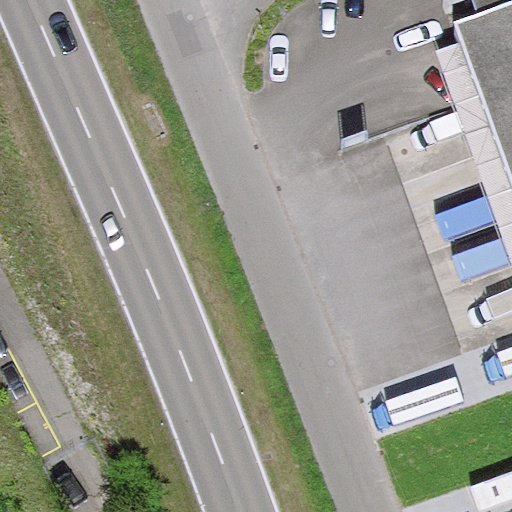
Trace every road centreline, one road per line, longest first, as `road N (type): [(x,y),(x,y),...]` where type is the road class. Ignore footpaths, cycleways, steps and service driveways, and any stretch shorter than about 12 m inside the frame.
road 1 (primary): [(31,0),(188,367),(240,511)]
road 2 (residential): [(166,0),(369,511)]
road 3 (track): [(98,511),(0,317)]
